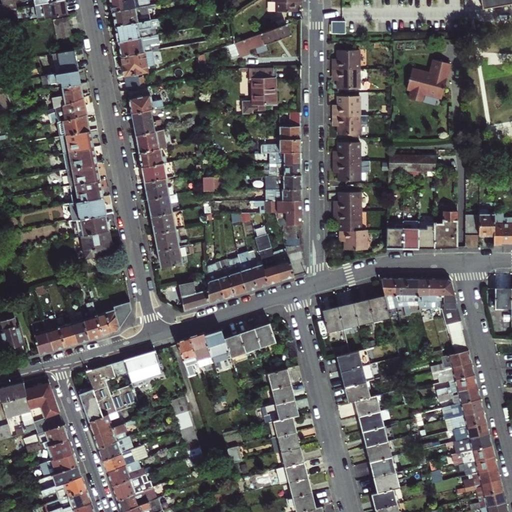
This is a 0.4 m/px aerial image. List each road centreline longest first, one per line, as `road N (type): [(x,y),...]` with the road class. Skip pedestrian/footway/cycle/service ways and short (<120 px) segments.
road 1 (residential): [(89,0),(151,334)]
road 2 (residential): [(317,284),(316,0)]
road 3 (residential): [(294,291),(347,511)]
road 4 (residential): [(461,261),(511,457)]
road 5 (residential): [(54,361),(107,511)]
road 6 (residential): [(151,334),(294,291)]
road 7 (residential): [(317,284),(385,264),(461,261)]
